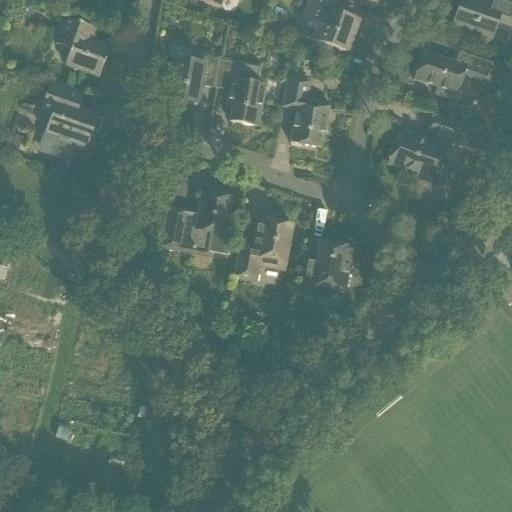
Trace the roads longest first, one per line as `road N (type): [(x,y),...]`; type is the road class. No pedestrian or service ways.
road 1 (residential): [(148,0),(129,112),(139,125),(344,201)]
road 2 (residential): [(209,511),(255,449),(429,291)]
road 3 (residential): [(344,201),(376,62),(419,0)]
road 4 (track): [(204,511),(0,457)]
road 5 (track): [(33,466),(74,313)]
road 6 (residential): [(344,201),(429,291)]
